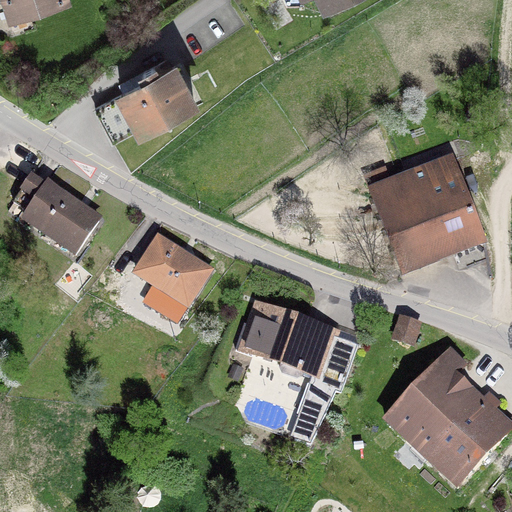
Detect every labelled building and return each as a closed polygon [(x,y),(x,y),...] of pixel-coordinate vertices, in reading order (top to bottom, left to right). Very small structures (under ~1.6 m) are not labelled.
[(64,2),(63,0),(5,0),(11,19),(64,2)] [(320,0),(325,10),(346,0),(320,0)] [(294,30),(281,36),(286,49),(300,43),(294,30)] [(95,108),(113,143),(194,101),(175,65),(159,74),(155,65),(119,84),(123,92),(95,108)] [(485,242),(453,160),(391,185),(385,169),(364,178),(402,275),(485,242)] [(28,214),(24,220),(76,255),(99,221),(31,178),(13,204),(28,214)] [(159,241),(137,276),(187,306),(209,272),(159,241)] [(304,371),(317,375),(320,376),(334,337),(335,336),(261,310),(254,329),(245,325),(236,351),(252,357),(254,353),(282,363),(280,368),(282,374),(297,379),(302,376),(304,371)] [(418,327),(401,321),(395,340),(412,346),(418,327)] [(358,346),(334,337),(320,376),(317,375),(294,442),(310,447),(336,392),(341,394),(358,346)] [(458,489),(511,430),(511,428),(455,377),(465,367),(451,351),(386,421),(458,489)]
